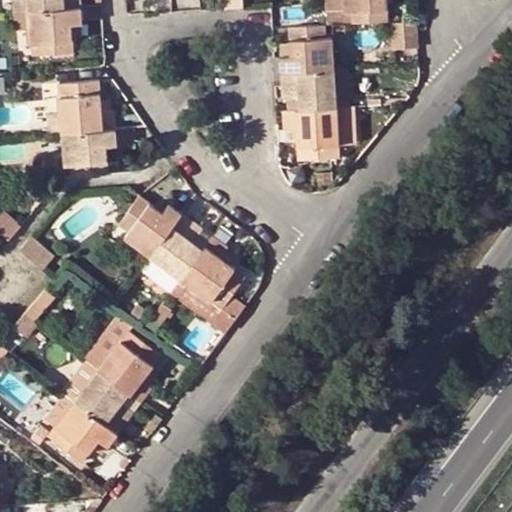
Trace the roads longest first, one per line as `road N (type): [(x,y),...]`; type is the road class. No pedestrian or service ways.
road 1 (residential): [(257,194),(243,19),(116,21),(120,63),(186,126)]
road 2 (unclassified): [(511,249),(316,511)]
road 3 (residential): [(114,511),(319,260)]
road 4 (residential): [(319,260),(464,77)]
road 5 (motorway): [(511,408),(434,511)]
